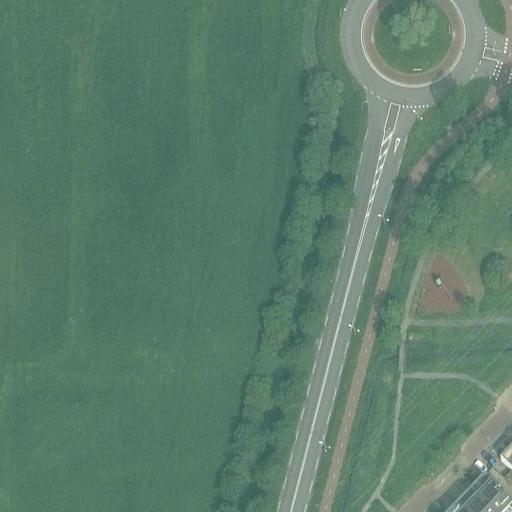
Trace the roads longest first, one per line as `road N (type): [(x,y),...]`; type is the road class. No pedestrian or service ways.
road 1 (secondary): [(293,511),(354,274)]
road 2 (secondary): [(368,70),(376,117),(354,274)]
road 3 (secondary): [(354,274),(401,124),(431,89)]
